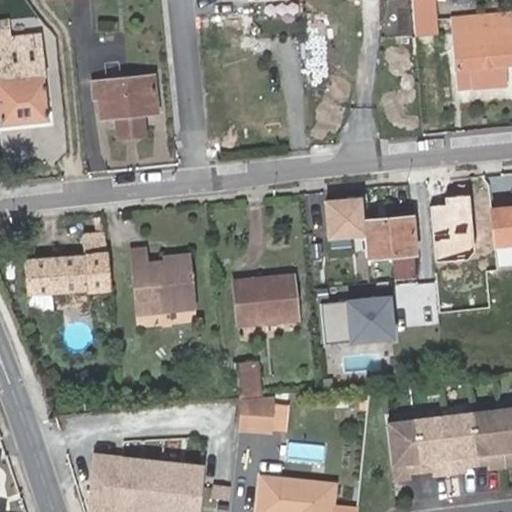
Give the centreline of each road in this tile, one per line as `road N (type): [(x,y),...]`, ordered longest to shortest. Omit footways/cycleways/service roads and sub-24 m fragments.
road 1 (residential): [(511,146),(0,204)]
road 2 (unknown): [(34,454),(154,433),(198,443),(211,458)]
road 3 (secondary): [(0,353),(54,511)]
